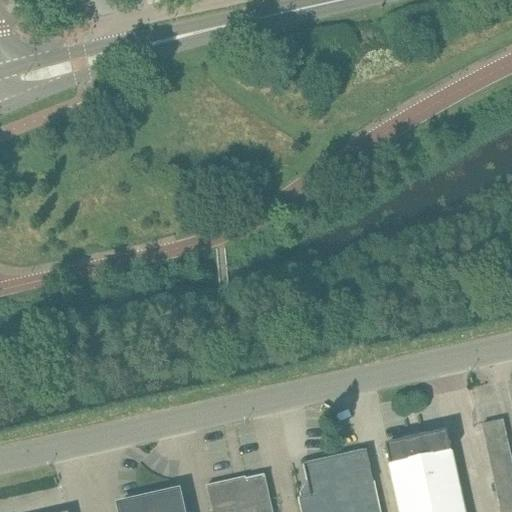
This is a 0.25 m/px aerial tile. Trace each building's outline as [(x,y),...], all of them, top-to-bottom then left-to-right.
[(511,511),(511,468),(505,440),(501,421),(482,425),(486,444),(500,508),(501,511),(511,511)] [(462,511),(459,495),(446,434),(385,447),(390,467),(399,511),(462,511)] [(310,497),(298,499),(301,511),(379,511),(366,452),(303,465),(310,497)] [(271,511),(264,476),(246,480),(245,478),(206,487),(210,511),(271,511)] [(110,511),(173,511),(170,493),(158,496),(157,495),(130,501),(130,502),(110,507),(110,511)]
